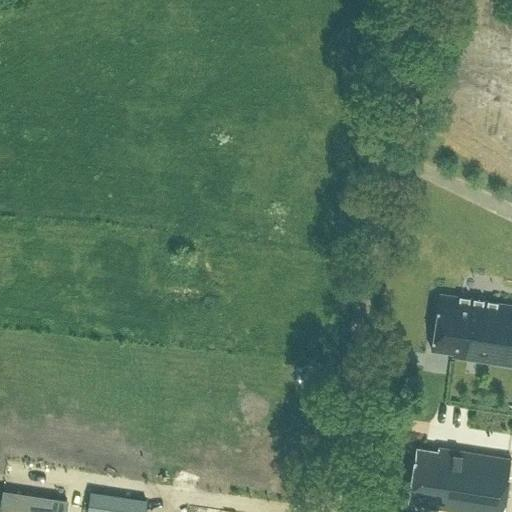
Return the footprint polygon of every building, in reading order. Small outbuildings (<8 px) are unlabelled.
[(214,284),(214,248),(192,248),(192,284),(214,284)] [(470,296),(459,294),(459,295),(439,292),(431,348),(452,351),(451,355),(511,364),(511,303),(498,301),(498,300),(487,298),(487,300),(484,299),(484,298),(473,296),(473,298),(470,297),(470,296)] [(476,511),(501,511),(511,456),(438,444),(437,449),(416,446),(408,501),(476,511)] [(3,489),(0,509),(18,511),(64,511),(67,499),(3,489)] [(143,511),(146,499),(90,490),(86,511),(143,511)] [(145,511),(168,511),(169,492),(147,491),(146,511),(145,511)]
